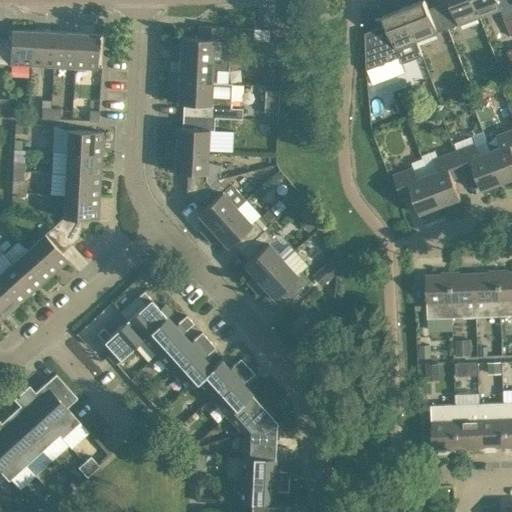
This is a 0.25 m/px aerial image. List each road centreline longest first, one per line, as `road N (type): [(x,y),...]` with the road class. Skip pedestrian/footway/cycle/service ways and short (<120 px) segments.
road 1 (residential): [(163,230),(303,384),(328,511)]
road 2 (residential): [(139,0),(134,176),(163,230)]
road 3 (residential): [(46,335),(163,230)]
